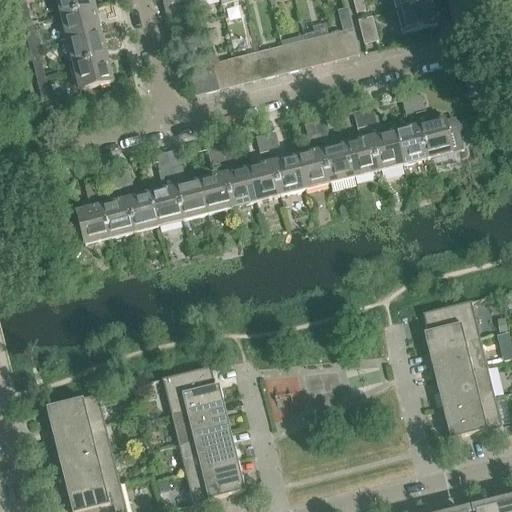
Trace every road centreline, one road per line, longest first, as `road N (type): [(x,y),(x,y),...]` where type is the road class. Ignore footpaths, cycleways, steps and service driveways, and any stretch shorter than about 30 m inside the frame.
road 1 (residential): [(170,124),(466,52),(454,0)]
road 2 (residential): [(429,487),(391,328)]
road 3 (residential): [(279,511),(244,363)]
road 4 (residential): [(140,0),(170,124)]
road 5 (residential): [(53,153),(170,124)]
